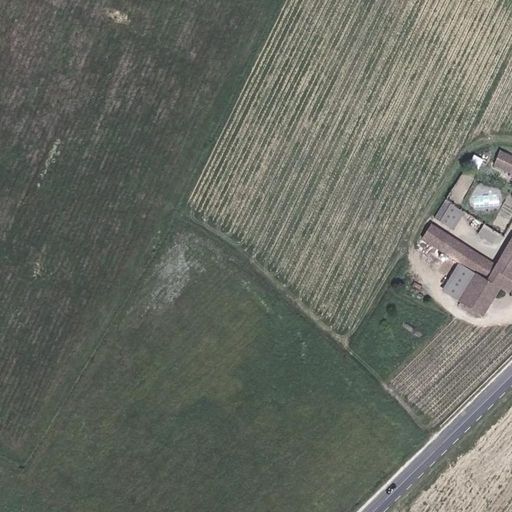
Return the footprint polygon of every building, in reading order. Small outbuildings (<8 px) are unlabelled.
[(511,154),(508,153),(501,167),(501,169),(511,174),(511,154)] [(446,199),(435,217),(440,221),(452,203),(446,199)] [(478,273),(477,275),(460,302),(482,316),(500,289),(508,294),(511,287),(511,234),(496,263),(492,262),(431,224),(421,238),(461,263),(478,273)] [(493,244),(499,234),(484,224),(478,234),(493,244)] [(477,275),(478,273),(461,263),(443,291),(460,302),(477,275)]
